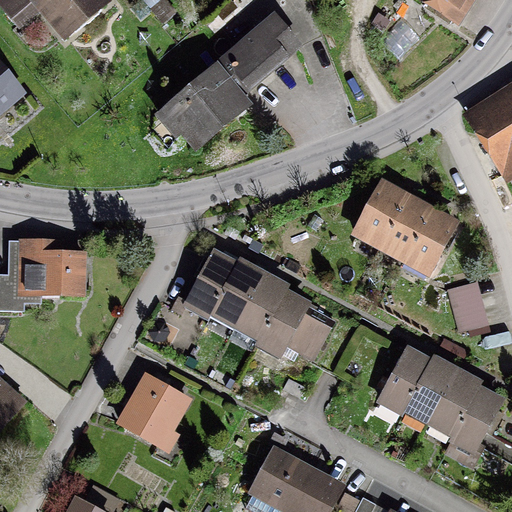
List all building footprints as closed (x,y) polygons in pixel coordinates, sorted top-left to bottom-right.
[(0,0),(0,5),(14,21),(37,2),(66,36),(103,4),(100,0),(0,0)] [(464,0),(422,0),(452,19),(464,0)] [(277,19),(167,111),(198,147),(245,108),(237,98),(299,45),(277,19)] [(0,109),(20,93),(0,68),(0,109)] [(511,105),(477,127),(508,178),(511,175),(511,105)] [(380,248),(406,199),(381,186),(354,234),(380,248)] [(404,261),(430,213),(406,199),(380,248),(404,261)] [(430,213),(404,261),(429,275),(455,226),(430,213)] [(9,285),(0,284),(0,311),(25,312),(25,294),(83,295),(84,256),(47,256),(47,244),(10,244),(9,285)] [(213,311),(236,269),(213,256),(186,304),(210,317),(213,311)] [(236,269),(213,311),(236,324),(263,278),(239,265),(236,269)] [(260,337),(283,295),(286,290),(263,278),(236,324),(260,337)] [(477,285),(448,292),(458,332),(487,325),(477,285)] [(283,295),(260,337),(257,342),(282,356),(288,345),(314,359),(334,323),(283,295)] [(406,409),(430,365),(406,353),(380,400),(404,413),(406,409)] [(430,365),(406,409),(430,421),(456,374),(432,361),(430,365)] [(453,434),(477,391),(479,387),(456,374),(430,421),(453,434)] [(187,401),(148,378),(121,425),(167,451),(176,435),(169,432),(187,401)] [(0,382),(0,429),(23,403),(0,382)] [(477,391),(453,434),(450,439),(476,452),(502,405),(477,391)] [(326,511),(339,487),(275,453),(254,493),(289,511),(326,511)] [(94,511),(77,503),(72,511),(94,511)]
